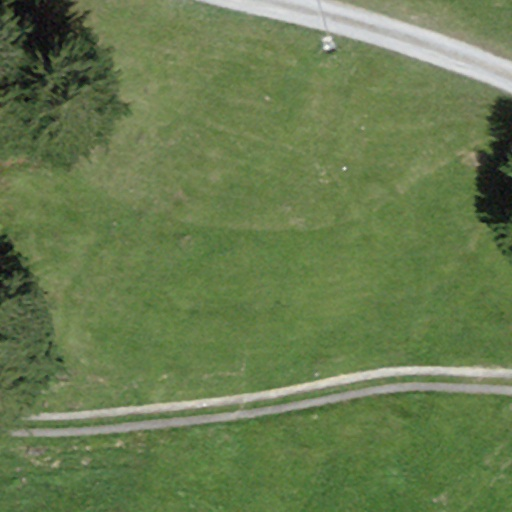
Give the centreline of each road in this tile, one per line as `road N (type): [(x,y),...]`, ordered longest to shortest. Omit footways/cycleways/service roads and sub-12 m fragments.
road 1 (track): [(511,381),(408,378),(136,419),(0,425)]
road 2 (track): [(272,0),(447,49),(511,77)]
